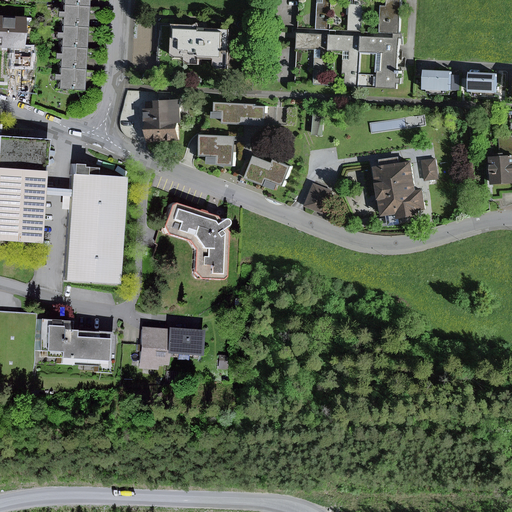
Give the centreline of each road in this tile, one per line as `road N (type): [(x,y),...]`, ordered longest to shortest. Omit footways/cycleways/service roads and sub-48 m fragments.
road 1 (residential): [(148,160),(374,241),(511,218)]
road 2 (unclassified): [(311,511),(254,500),(107,493),(0,501)]
road 3 (residential): [(0,282),(126,313),(137,289),(148,160)]
road 4 (residential): [(99,136),(116,86),(122,0)]
